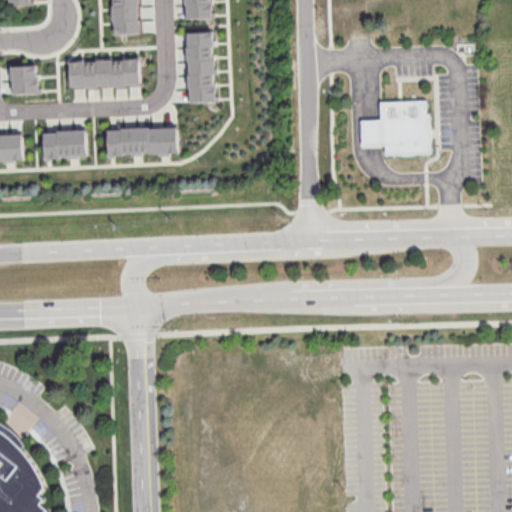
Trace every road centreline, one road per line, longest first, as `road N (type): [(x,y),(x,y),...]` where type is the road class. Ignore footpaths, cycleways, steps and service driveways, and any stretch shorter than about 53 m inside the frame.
road 1 (residential): [(166,0),(170,69),(156,97),(133,106),(0,110)]
road 2 (residential): [(312,238),(306,0)]
road 3 (residential): [(147,511),(141,309)]
road 4 (secondary): [(511,230),(331,237)]
road 5 (secondary): [(331,237),(157,246)]
road 6 (secondary): [(141,309),(292,303)]
